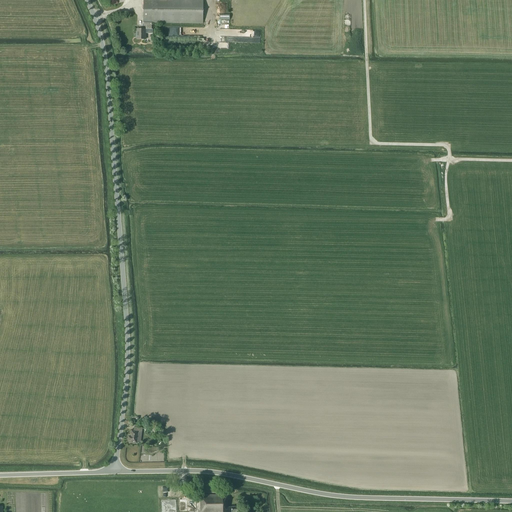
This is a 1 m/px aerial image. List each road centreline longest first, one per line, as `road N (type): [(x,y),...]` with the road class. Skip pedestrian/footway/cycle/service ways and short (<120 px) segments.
road 1 (tertiary): [(115,471),(126,312),(105,59),(86,0)]
road 2 (tertiary): [(511,501),(348,497),(210,471),(115,471)]
road 3 (track): [(364,0),(371,143),(448,145),(449,219),(436,219)]
